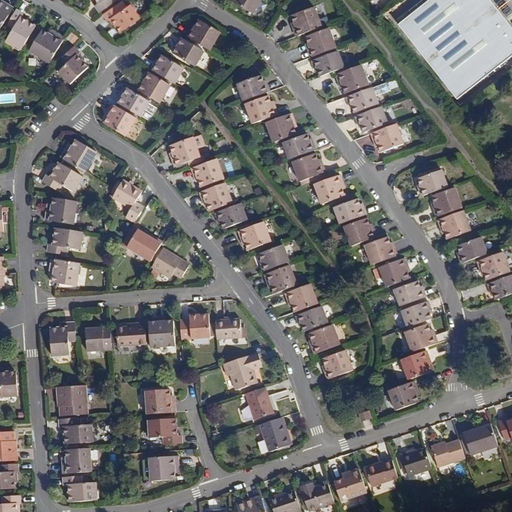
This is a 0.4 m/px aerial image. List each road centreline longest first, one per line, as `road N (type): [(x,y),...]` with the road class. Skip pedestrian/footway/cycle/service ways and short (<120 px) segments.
road 1 (residential): [(199,0),(267,50),(369,175),(434,259),(456,319)]
road 2 (residential): [(69,114),(139,161),(239,288)]
road 3 (residential): [(239,288),(27,312)]
road 4 (residential): [(27,312),(45,511)]
road 5 (residential): [(239,288),(284,347),(323,449)]
road 6 (residential): [(323,449),(454,407)]
road 7 (residential): [(18,185),(27,312)]
